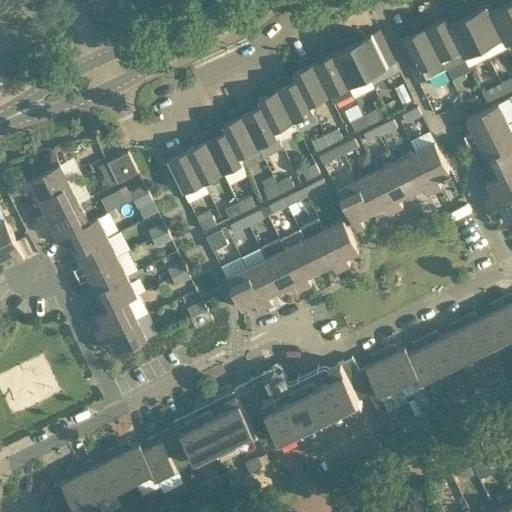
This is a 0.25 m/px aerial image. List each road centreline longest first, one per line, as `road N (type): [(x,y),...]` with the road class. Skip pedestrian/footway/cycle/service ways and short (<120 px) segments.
road 1 (residential): [(116,409),(293,321),(311,359),(505,266)]
road 2 (residential): [(365,0),(191,84),(176,128),(151,138),(134,127),(112,83)]
road 3 (residential): [(52,278),(116,409)]
road 4 (residential): [(0,472),(116,409)]
